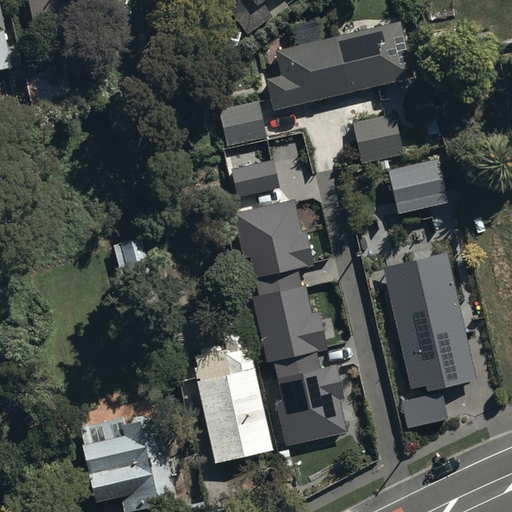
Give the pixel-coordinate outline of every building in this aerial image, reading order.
[(26,0),(32,25),(69,17),(65,0),(26,0)] [(227,0),(222,4),(244,37),(270,19),(261,6),(268,0),(227,0)] [(0,70),(12,68),(0,16),(0,70)] [(273,53),(278,75),(263,78),(272,113),(411,79),(397,22),(273,53)] [(68,93),(64,71),(26,79),(33,117),(92,106),(89,89),(68,93)] [(226,145),(264,137),(256,103),(219,112),(226,145)] [(360,162),(402,153),(394,113),(352,122),(360,162)] [(273,160),(232,169),(238,196),(279,187),(273,160)] [(385,173),(395,215),(445,202),(435,161),(385,173)] [(295,198),(234,212),(245,259),(249,258),(254,279),(311,267),(295,198)] [(447,251),(383,265),(411,393),(475,379),(447,251)] [(307,283),(252,295),(267,362),(321,350),(307,283)] [(196,367),(189,368),(213,467),(271,453),(240,314),(217,321),(224,348),(216,350),(215,346),(198,350),(199,353),(193,355),(196,367)] [(332,364),(276,377),(281,400),(275,401),(285,447),(348,433),(332,364)] [(94,503),(119,498),(121,508),(171,498),(154,417),(124,424),(123,418),(78,428),(94,503)]
